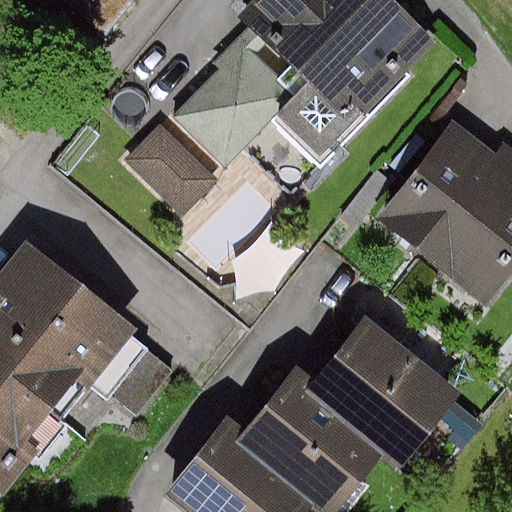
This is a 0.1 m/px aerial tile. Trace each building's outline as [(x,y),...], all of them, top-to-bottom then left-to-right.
[(63,0),(104,37),(134,0),(63,0)] [(227,166),(272,120),(323,169),(412,78),(407,73),(438,41),(395,0),(262,0),(257,6),(265,13),(214,64),(222,72),(177,118),(227,166)] [(511,145),(503,157),(461,123),(381,220),(491,310),(511,283),(511,145)] [(219,181),(161,124),(125,161),(183,218),(219,181)] [(109,160),(93,148),(81,164),(97,176),(109,160)] [(62,424),(92,386),(111,402),(115,397),(141,418),(176,373),(133,340),(140,331),(27,241),(0,274),(0,495),(4,499),(38,458),(41,461),(67,428),(62,424)] [(339,288),(368,315),(393,288),(364,261),(339,288)] [(466,396),(369,317),(316,382),(307,393),(388,458),(385,462),(401,475),(466,396)] [(451,346),(427,326),(413,344),(436,363),(451,346)] [(307,393),(316,382),(300,369),(248,432),(239,443),(320,508),(317,511),(344,511),(385,462),(388,458),(307,393)] [(239,443),(248,432),(232,419),(168,497),(185,511),(317,511),(320,508),(239,443)]
